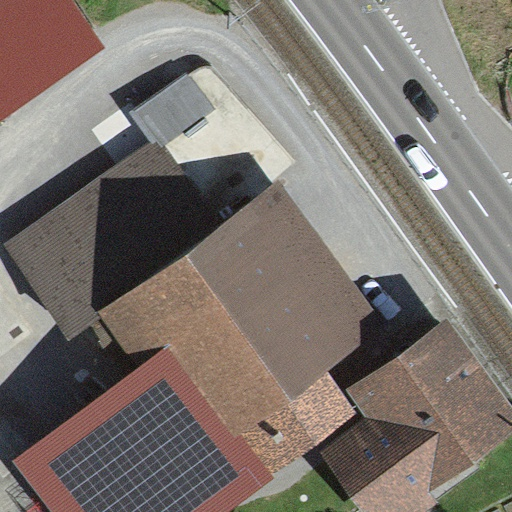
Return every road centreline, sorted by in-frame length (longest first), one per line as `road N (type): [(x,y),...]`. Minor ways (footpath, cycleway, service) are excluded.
road 1 (track): [(0,154),(141,49),(205,40),(254,72),(381,243)]
road 2 (primary): [(466,190),(398,91)]
